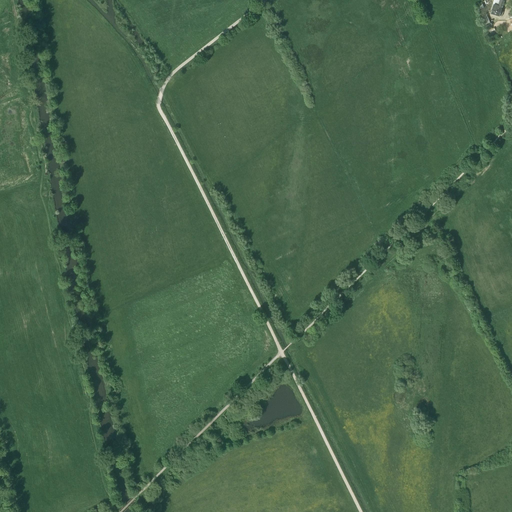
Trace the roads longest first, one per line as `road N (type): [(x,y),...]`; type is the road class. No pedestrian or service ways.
road 1 (track): [(281,352),(158,100),(164,82),(260,0)]
road 2 (track): [(362,511),(281,352)]
